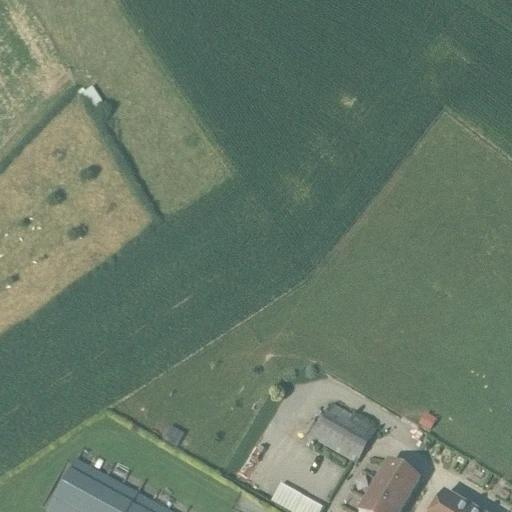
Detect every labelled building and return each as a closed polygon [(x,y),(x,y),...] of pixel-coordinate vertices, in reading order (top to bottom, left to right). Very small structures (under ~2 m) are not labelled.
[(333,406),(313,438),(356,464),(376,432),(333,406)] [(75,462),(47,511),(164,511),(136,497),(75,462)] [(389,464),(361,511),(401,511),(420,482),(389,464)] [(293,511),(322,511),(325,507),(282,484),(273,501),(293,511)] [(469,511),(444,496),(434,511),(469,511)]
